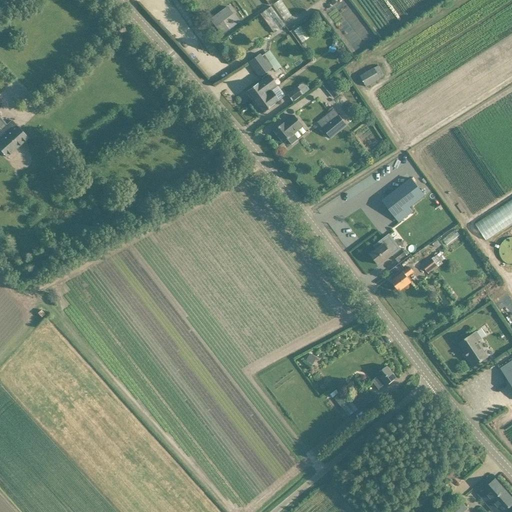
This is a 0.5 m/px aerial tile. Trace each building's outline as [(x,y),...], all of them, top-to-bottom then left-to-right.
[(146,0),(144,2),(162,21),(166,18),(149,0),(146,0)] [(277,7),(288,22),(295,17),(283,2),(277,7)] [(223,34),(229,30),(222,21),(232,13),(227,6),(210,19),(222,35),(223,34)] [(270,6),(260,14),(274,33),(284,25),(270,6)] [(302,43),(309,38),(300,26),(293,31),(302,43)] [(189,50),(198,61),(202,57),(193,47),(189,50)] [(248,62),(259,77),(271,68),(273,66),(264,54),(262,56),(260,53),(248,62)] [(385,77),(379,66),(360,77),(366,87),(385,77)] [(245,92),(252,102),(265,92),(266,94),(271,91),(278,86),(268,73),(261,78),(262,80),(245,92)] [(292,101),(302,94),(303,95),(310,91),(304,82),(297,87),(287,94),(292,101)] [(338,87),(330,94),(334,98),(342,92),(338,87)] [(265,92),(252,102),(261,113),(278,100),(271,91),(266,94),(265,92)] [(338,114),(322,127),(331,138),(347,125),(338,114)] [(282,125),(275,131),(284,142),(288,139),(292,145),(298,140),(308,132),(303,126),(294,115),(291,118),(284,123),(282,125)] [(0,116),(0,129),(1,131),(0,131),(0,149),(7,157),(20,145),(28,138),(12,121),(7,125),(0,116)] [(412,177),(382,200),(400,223),(415,211),(411,206),(426,195),(412,177)] [(487,237),(511,222),(511,202),(478,222),(487,237)] [(406,219),(395,228),(407,244),(419,234),(406,219)] [(450,246),(464,239),(461,233),(447,239),(450,246)] [(379,265),(387,259),(399,249),(388,236),(383,239),(375,246),(377,249),(371,254),(379,265)] [(511,237),(507,238),(505,239),(504,240),(503,242),(502,243),(501,244),(501,245),(500,246),(500,247),(500,248),(500,250),(499,251),(500,252),(500,253),(500,254),(500,256),(502,259),(503,260),(504,261),(505,262),(507,263),(511,265),(511,264),(511,237)] [(443,242),(436,246),(440,252),(446,248),(443,242)] [(394,257),(397,261),(406,254),(402,250),(394,257)] [(408,258),(400,265),(403,269),(412,262),(408,258)] [(423,266),(429,274),(438,267),(432,259),(423,266)] [(399,291),(407,285),(411,282),(407,277),(414,272),(410,267),(404,272),(403,272),(391,281),(399,291)] [(511,307),(504,297),(498,301),(505,311),(511,307)] [(466,357),(473,367),(488,357),(477,341),(482,338),(477,331),(473,334),(472,334),(459,343),(468,356),(466,357)] [(314,365),(318,359),(311,354),(307,360),(314,365)] [(511,385),(511,360),(500,368),(511,385)] [(387,385),(397,378),(387,366),(377,374),(379,375),(372,381),(379,389),(386,384),(387,385)] [(365,387),(354,395),(364,407),(374,399),(365,387)] [(344,390),(334,397),(349,417),(359,409),(344,390)] [(493,511),(504,511),(508,508),(511,505),(511,497),(496,479),(478,494),(485,502),(493,511)] [(447,511),(462,511),(467,508),(461,500),(449,511),(447,511)]
